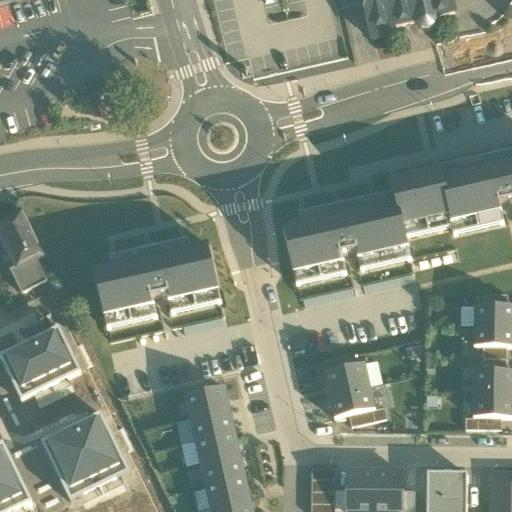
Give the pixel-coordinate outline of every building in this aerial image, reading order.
[(339,0),(342,11),(365,5),(364,0),(339,0)] [(393,30),(418,24),(421,30),(429,32),(434,27),(435,20),(454,16),(450,0),(364,0),(365,5),(366,8),(374,42),(394,37),(393,30)] [(98,95),(102,101),(111,96),(107,90),(98,95)] [(486,169),(443,180),(448,199),(445,200),(450,220),(452,227),(501,215),(500,208),(511,205),(511,163),(509,164),(507,157),(485,162),(486,169)] [(441,172),(443,180),(486,169),(485,162),(441,172)] [(401,217),(404,230),(450,220),(445,200),(448,199),(443,180),(441,172),(391,184),(393,197),(395,205),(398,218),(401,217)] [(393,197),(351,208),(352,215),(395,205),(393,197)] [(301,227),(283,231),(294,278),(344,266),(342,259),(357,256),(358,263),(409,252),(404,230),(401,217),(398,218),(395,205),(352,215),(351,208),(327,213),(329,220),(301,227)] [(299,219),(301,227),(329,220),(327,213),(299,219)] [(0,226),(0,231),(18,269),(19,270),(36,262),(43,259),(22,216),(0,226)] [(191,252),(189,244),(161,251),(163,258),(191,252)] [(111,270),(94,274),(105,322),(155,310),(153,303),(167,299),(169,307),(219,296),(208,248),(191,252),(163,258),(161,251),(138,255),(140,263),(111,270)] [(110,262),(111,270),(140,263),(138,255),(110,262)] [(47,283),(36,262),(19,270),(18,269),(12,272),(24,295),(47,283)] [(483,298),(483,310),(507,310),(507,298),(483,298)] [(474,330),(474,310),(460,310),(460,330),(474,330)] [(474,310),(474,330),(511,330),(511,310),(507,310),(483,310),(474,310)] [(511,351),(511,330),(474,330),(474,351),(482,351),(506,351),(511,351)] [(60,331),(0,360),(22,406),(82,377),(60,331)] [(506,375),(506,351),(482,351),(482,375),(506,375)] [(325,364),(328,376),(351,371),(348,359),(325,364)] [(377,365),(365,368),(370,391),(383,388),(377,365)] [(325,377),(330,400),(370,391),(365,368),(351,371),(328,376),(325,377)] [(474,375),(474,398),(511,398),(511,374),(506,375),(482,375),(474,375)] [(386,387),(383,388),(370,391),(375,413),(384,411),(392,410),(386,387)] [(184,400),(190,422),(230,413),(225,391),(184,400)] [(375,413),(370,391),(330,400),(335,423),(349,419),(375,413)] [(511,422),(511,398),(474,398),(474,422),(502,422),(511,422)] [(375,413),(349,419),(352,431),(387,423),(384,411),(375,413)] [(190,422),(195,445),(235,436),(230,413),(190,422)] [(101,418),(42,447),(71,506),(130,477),(101,418)] [(195,445),(190,422),(176,426),(181,448),(195,445)] [(502,434),(502,422),(474,422),(465,422),(465,434),(502,434)] [(195,445),(200,467),(240,458),(235,436),(195,445)] [(195,445),(181,448),(186,470),(200,467),(195,445)] [(4,447),(0,449),(0,511),(21,511),(33,507),(4,447)] [(200,467),(205,489),(245,480),(240,458),(200,467)] [(335,483),(335,471),(311,471),(311,483),(335,483)] [(403,476),(347,476),(347,494),(347,511),(402,511),(403,495),(403,476)] [(467,511),(467,477),(427,476),(426,511),(467,511)] [(511,511),(511,477),(491,477),(491,511),(511,511)] [(205,491),(210,511),(251,502),(245,480),(205,489),(205,491)] [(335,494),(335,483),(311,483),(311,495),(335,495),(335,494)] [(208,511),(210,511),(205,491),(193,494),(197,511),(208,511)] [(347,511),(347,494),(335,494),(335,495),(335,507),(335,511),(347,511)] [(335,507),(335,495),(311,495),(311,507),(335,507)] [(415,511),(415,495),(403,495),(402,511),(415,511)] [(106,511),(135,511),(130,501),(106,511)] [(210,511),(252,511),(251,502),(210,511)]
